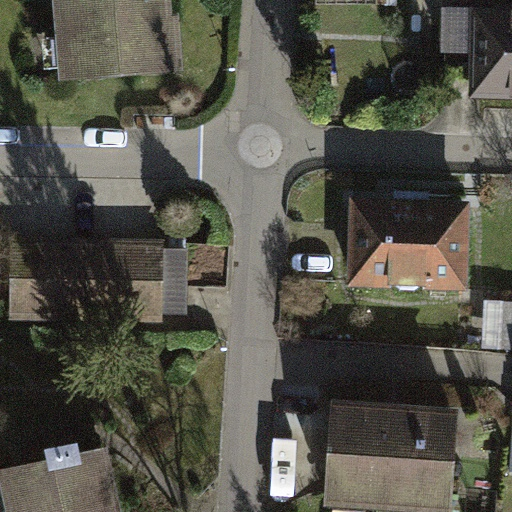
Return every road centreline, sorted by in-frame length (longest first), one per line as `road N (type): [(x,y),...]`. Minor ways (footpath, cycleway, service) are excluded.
road 1 (residential): [(264,149),(242,511)]
road 2 (residential): [(264,149),(0,145)]
road 3 (residential): [(511,155),(264,149)]
road 4 (residential): [(274,0),(264,149)]
